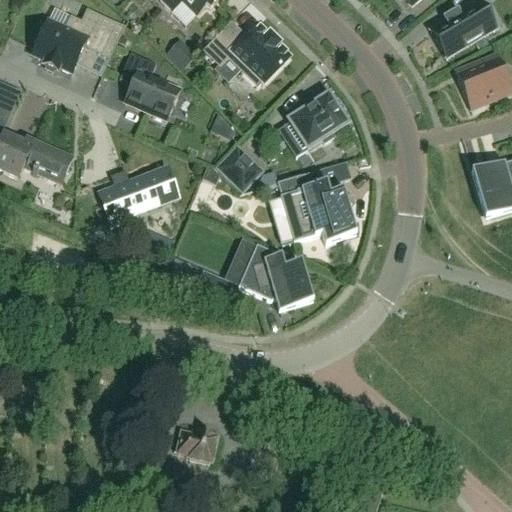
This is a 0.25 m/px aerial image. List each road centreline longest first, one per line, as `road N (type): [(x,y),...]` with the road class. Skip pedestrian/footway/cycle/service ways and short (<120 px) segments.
road 1 (tertiary): [(302,362),(346,342),(382,301),(401,258),(410,188),(389,100),(301,0)]
road 2 (tertiary): [(302,362),(0,330)]
road 3 (residential): [(487,511),(381,413),(302,362)]
